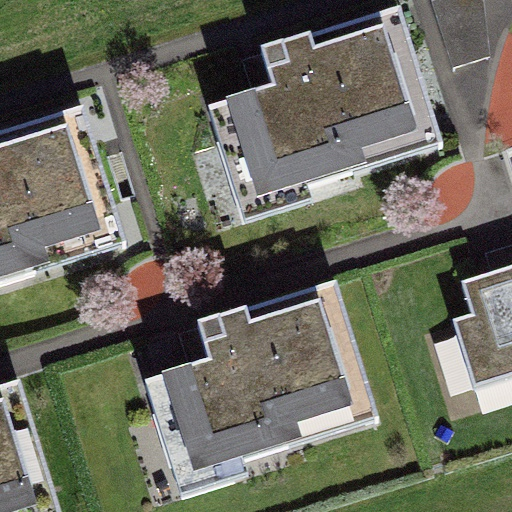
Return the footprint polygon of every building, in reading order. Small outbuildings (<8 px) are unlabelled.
[(437,0),(447,69),(493,63),(484,0),(437,0)] [(276,90),(218,106),(250,220),(315,202),(310,185),(440,149),(401,11),(264,49),(276,90)] [(0,281),(124,246),(85,108),(0,132),(0,281)] [(462,288),(474,323),(454,329),(476,393),(511,381),(511,249),(482,260),(488,280),(462,288)] [(206,366),(148,382),(180,496),(245,478),(240,461),(370,425),(331,286),(194,325),(206,366)] [(0,511),(57,511),(21,383),(0,389),(0,511)]
